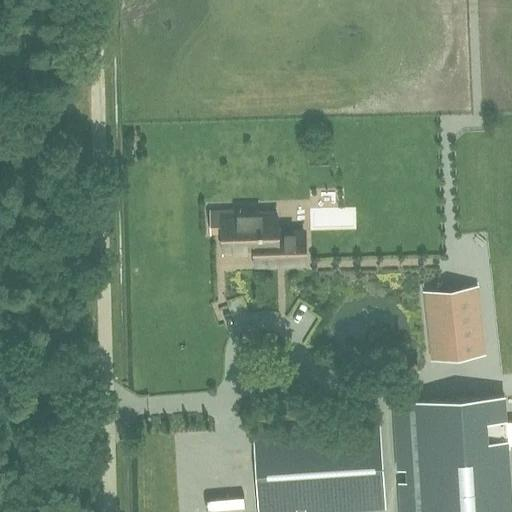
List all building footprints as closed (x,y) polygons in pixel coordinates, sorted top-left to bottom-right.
[(305,263),(304,248),(304,232),(277,233),(276,213),(239,214),(239,212),(211,212),(212,232),(215,232),(215,230),(223,229),(224,252),(256,251),(256,265),(305,263)] [(436,357),(486,350),(478,285),(428,292),(436,357)] [(329,314),(338,296),(321,287),(312,305),(329,314)] [(288,335),(307,344),(322,315),(302,305),(288,335)] [(504,396),(394,403),(399,470),(407,470),(408,482),(400,482),(401,511),(511,511),(507,446),(511,445),(511,420),(506,421),(504,396)] [(254,430),(259,511),(312,511),(385,507),(380,422),(254,430)]
